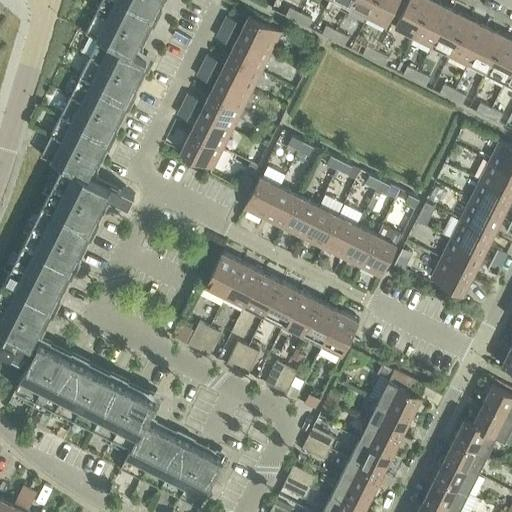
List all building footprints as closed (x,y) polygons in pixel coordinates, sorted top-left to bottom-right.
[(123,0),(102,0),(97,11),(145,35),(154,15),(123,0)] [(123,0),(154,15),(161,0),(123,0)] [(352,0),(350,4),(368,14),(374,0),(352,0)] [(387,23),(398,0),(374,0),(368,14),(387,23)] [(407,0),(395,24),(414,34),(430,0),(407,0)] [(435,0),(430,0),(414,34),(432,43),(450,7),(435,0)] [(285,15),(297,20),(301,12),(290,6),(285,15)] [(432,43),(451,52),(468,16),(450,7),(432,43)] [(135,54),(145,35),(97,11),(87,32),(100,38),(100,37),(135,54)] [(301,12),(297,20),(308,26),(312,17),(301,12)] [(227,15),(222,26),(231,31),(237,20),(227,15)] [(239,35),(272,51),(282,31),(249,15),(239,35)] [(451,52),(469,61),(487,25),(468,16),(451,52)] [(322,33),(333,38),(337,30),(326,24),(322,33)] [(505,34),(487,25),(469,61),(487,70),(505,34)] [(216,36),(226,41),(231,31),(222,26),(216,36)] [(344,44),(349,36),(337,30),(333,38),(344,44)] [(511,37),(505,34),(487,70),(505,79),(511,65),(511,37)] [(239,35),(229,54),(262,71),(272,51),(239,35)] [(100,38),(91,56),(138,80),(147,60),(135,54),(100,37),(100,38)] [(362,53),(374,59),(378,50),(367,45),(362,53)] [(385,64),(389,56),(378,50),(374,59),(385,64)] [(208,54),(202,65),(212,69),(217,59),(208,54)] [(220,73),(253,90),(262,71),(229,54),(220,73)] [(128,99),(138,80),(91,56),(81,76),(128,99)] [(197,75),(206,80),(212,69),(202,65),(197,75)] [(403,73),(414,79),(418,70),(407,65),(403,73)] [(425,85),(430,76),(418,70),(414,79),(425,85)] [(220,73),(210,93),(243,109),(253,90),(220,73)] [(81,76),(71,95),(118,119),(128,99),(81,76)] [(439,92),(451,97),(455,89),(444,83),(439,92)] [(462,103),(466,94),(455,89),(451,97),(462,103)] [(188,93),(183,103),(192,108),(197,97),(188,93)] [(200,112),(233,129),(243,109),(210,93),(200,112)] [(109,138),(118,119),(71,95),(62,115),(109,138)] [(476,110),(487,115),(492,107),(480,101),(476,110)] [(178,113),(187,118),(192,108),(183,103),(178,113)] [(498,121),(503,112),(492,107),(487,115),(498,121)] [(224,148),(233,129),(200,112),(191,131),(224,148)] [(99,158),(109,138),(62,115),(52,134),(99,158)] [(180,151),(214,168),(224,148),(191,131),(180,151)] [(89,177),(90,177),(94,167),(99,158),(52,134),(47,144),(42,154),(63,164),(89,177)] [(288,143),(299,149),(304,139),(293,134),(288,143)] [(304,139),(299,149),(308,154),(313,144),(304,139)] [(511,145),(500,140),(490,159),(511,170),(511,145)] [(326,162),(338,168),(342,159),(331,153),(326,162)] [(347,173),(352,164),(342,159),(338,168),(347,173)] [(480,179),(511,194),(511,170),(490,159),(480,179)] [(63,164),(53,183),(100,207),(107,194),(110,187),(90,177),(89,177),(63,164)] [(369,172),(365,182),(376,187),(381,178),(369,172)] [(237,183),(246,188),(251,178),(242,173),(237,183)] [(261,174),(245,208),(265,218),(281,184),(261,174)] [(386,192),(391,183),(381,178),(376,187),(386,192)] [(503,214),(511,197),(511,194),(480,179),(470,198),(503,214)] [(91,226),(100,207),(53,183),(44,203),(91,226)] [(265,218),(284,227),(301,194),(281,184),(265,218)] [(110,187),(107,194),(113,197),(129,205),(135,193),(123,186),(122,187),(118,185),(116,190),(110,187)] [(409,192),(404,201),(414,206),(419,197),(409,192)] [(320,204),(304,237),(323,247),(339,213),(345,202),(325,193),(320,204)] [(284,227),(304,237),(320,204),(301,194),(284,227)] [(470,198),(461,217),(494,234),(503,214),(470,198)] [(44,203),(34,222),(81,246),(91,226),(44,203)] [(359,223),(339,213),(323,247),(342,256),(359,223)] [(451,236),(484,253),(494,234),(461,217),(451,236)] [(71,265),(81,246),(34,222),(24,242),(71,265)] [(342,256),(362,266),(378,232),(359,223),(342,256)] [(398,242),(397,242),(378,232),(362,266),(382,276),(398,242)] [(451,236),(441,256),(474,272),(484,253),(451,236)] [(24,242),(14,261),(62,285),(71,265),(24,242)] [(405,268),(413,251),(402,246),(394,262),(405,268)] [(498,247),(492,257),(501,262),(507,252),(498,247)] [(221,303),(227,293),(244,260),(224,250),(207,283),(202,293),(221,303)] [(431,275),(464,292),(474,272),(441,256),(431,275)] [(487,268),(496,272),(501,262),(492,257),(487,268)] [(227,293),(247,303),(263,270),(244,260),(227,293)] [(52,304),(62,285),(14,261),(5,281),(52,304)] [(263,270),(247,303),(266,312),(282,279),(263,270)] [(266,312),(285,322),(302,289),(282,279),(266,312)] [(5,281),(0,290),(0,301),(43,323),(52,304),(5,281)] [(321,299),(302,289),(285,322),(304,331),(321,299)] [(304,331),(324,341),(340,308),(321,299),(304,331)] [(0,301),(0,327),(8,331),(33,343),(43,323),(0,301)] [(324,341),(320,350),(337,359),(342,350),(343,351),(344,351),(360,318),(359,318),(341,308),(330,329),(324,341)] [(189,342),(200,347),(211,325),(201,320),(189,342)] [(183,322),(176,337),(185,342),(193,327),(183,322)] [(200,347),(211,353),(222,330),(211,325),(200,347)] [(4,342),(1,349),(10,353),(9,356),(28,365),(37,346),(33,343),(8,331),(3,341),(4,342)] [(228,361),(238,367),(250,344),(239,339),(228,361)] [(16,388),(36,397),(59,350),(40,340),(37,346),(28,365),(16,388)] [(238,367),(249,372),(260,349),(250,344),(238,367)] [(511,367),(511,344),(503,363),(511,367)] [(295,349),(292,357),(301,362),(305,354),(295,349)] [(59,350),(36,397),(55,407),(79,359),(59,350)] [(266,381),(277,386),(288,363),(277,358),(266,381)] [(55,407),(75,416),(98,369),(79,359),(55,407)] [(296,396),(304,379),(295,375),(299,369),(288,363),(277,386),(296,396)] [(423,395),(421,394),(426,384),(395,368),(379,398),(413,415),(423,395)] [(98,369),(75,416),(94,426),(118,379),(98,369)] [(94,426),(114,436),(137,389),(118,379),(94,426)] [(511,391),(493,382),(483,402),(511,416),(511,391)] [(333,387),(328,397),(337,401),(342,391),(333,387)] [(148,419),(158,399),(137,389),(114,436),(133,445),(146,419),(148,419)] [(304,401),(315,406),(321,396),(309,391),(304,401)] [(323,408),(331,413),(337,401),(328,397),(323,408)] [(379,398),(370,418),(403,434),(413,415),(379,398)] [(511,416),(483,402),(474,420),(473,421),(497,433),(497,434),(507,439),(511,441),(511,437),(511,416)] [(456,437),(488,453),(497,434),(497,433),(473,421),(474,420),(466,416),(456,437)] [(360,437),(393,454),(403,434),(370,418),(360,437)] [(123,466),(143,476),(166,429),(148,419),(146,419),(133,445),(123,466)] [(314,425),(309,435),(331,446),(336,436),(314,425)] [(166,429),(143,476),(162,486),(186,438),(166,429)] [(303,446),(326,457),(331,446),(309,435),(303,446)] [(360,437),(350,456),(384,473),(393,454),(360,437)] [(456,437),(446,456),(478,472),(488,453),(456,437)] [(162,486),(182,496),(205,448),(186,438),(162,486)] [(201,505),(225,458),(205,448),(182,496),(201,505)] [(341,475),(374,492),(384,473),(350,456),(341,475)] [(436,475),(469,492),(478,472),(446,456),(436,475)] [(294,464),(289,474),(312,485),(317,475),(294,464)] [(289,474),(284,484),(307,496),(312,485),(289,474)] [(341,475),(331,495),(364,511),(374,492),(341,475)] [(436,475),(427,494),(459,510),(462,511),(470,511),(478,496),(469,492),(436,475)] [(2,497),(0,501),(0,511),(17,511),(30,486),(24,483),(14,503),(2,497)] [(33,511),(27,509),(31,502),(37,490),(30,486),(17,511),(33,511)] [(418,511),(458,511),(459,510),(427,494),(418,511)] [(322,511),(364,511),(331,495),(322,511)] [(293,511),(275,502),(270,511),(293,511)]
